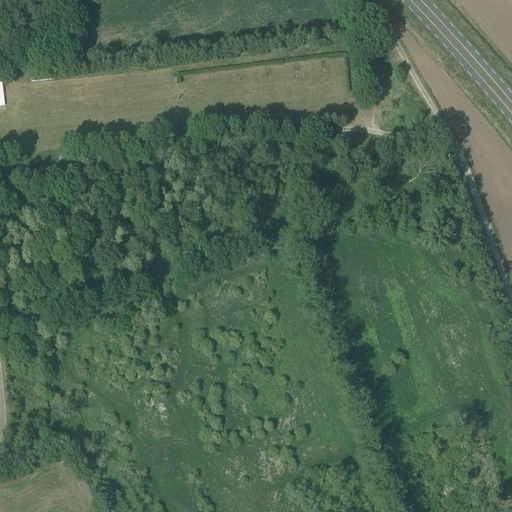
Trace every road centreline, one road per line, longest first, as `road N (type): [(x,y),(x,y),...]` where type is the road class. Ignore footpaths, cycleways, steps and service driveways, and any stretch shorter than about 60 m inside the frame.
road 1 (track): [(358,0),(380,141),(447,132),(511,312)]
road 2 (primary): [(405,0),(511,121)]
road 3 (primary): [(511,100),(423,0)]
